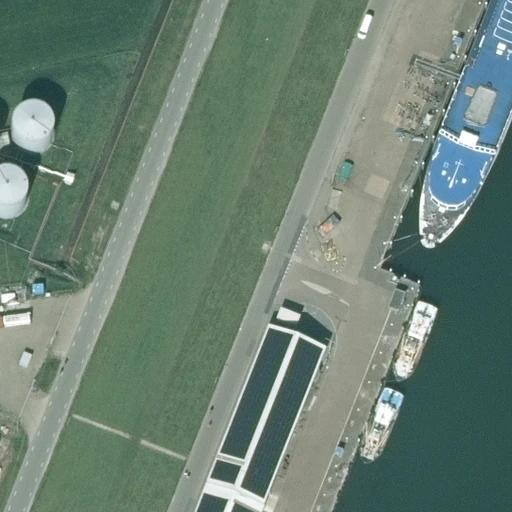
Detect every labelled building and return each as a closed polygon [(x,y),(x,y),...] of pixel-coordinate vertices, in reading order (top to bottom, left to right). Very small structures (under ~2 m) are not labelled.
[(59,141),(59,135),(57,129),(54,124),(50,120),(44,117),(38,116),(32,117),(27,120),(23,124),(20,129),(18,135),(19,141),(21,147),(25,152),(30,155),(36,157),(42,156),(48,155),(53,151),(56,146),(59,141)] [(27,204),(28,199),(26,193),(24,189),(20,185),(15,182),(10,181),(5,181),(0,181),(0,218),(2,220),(8,221),(13,220),(18,217),(22,214),(26,209),(27,204)] [(397,294),(390,310),(399,314),(406,297),(397,294)] [(281,313),(277,323),(296,330),(300,321),(281,313)] [(268,334),(198,511),(262,511),(291,438),(323,355),(268,334)]
